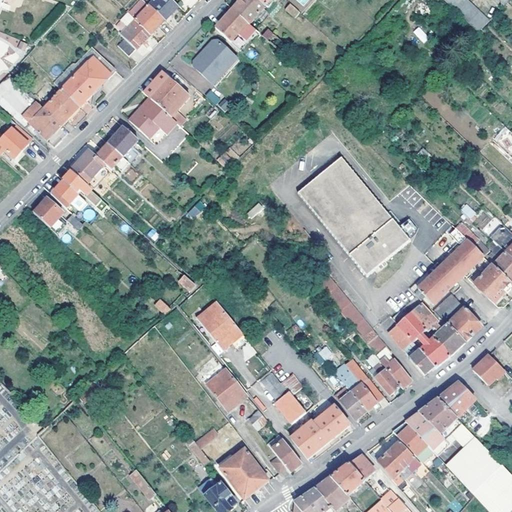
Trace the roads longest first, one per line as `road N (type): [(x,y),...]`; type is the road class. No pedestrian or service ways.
road 1 (residential): [(0,220),(219,0)]
road 2 (tertiary): [(511,321),(453,377),(275,505)]
